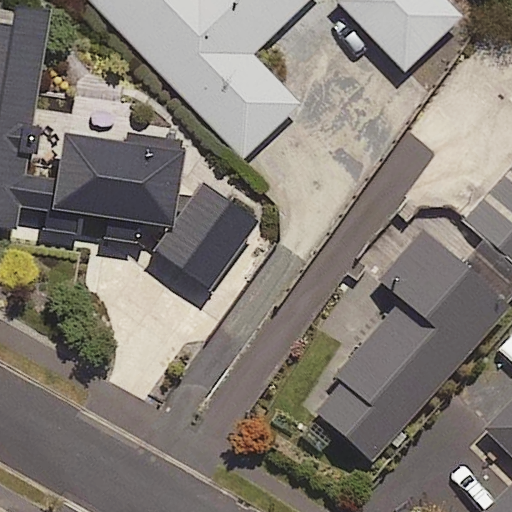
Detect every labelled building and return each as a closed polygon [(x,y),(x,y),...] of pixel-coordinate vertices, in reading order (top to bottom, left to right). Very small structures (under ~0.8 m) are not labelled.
[(90,0),(239,153),(295,99),(246,48),(296,0),(90,0)] [(456,12),(444,0),(338,0),(399,65),(456,12)] [(182,195),(170,186),(175,138),(53,125),(48,173),(22,170),(24,153),(33,154),(37,120),(28,119),(40,8),(0,3),(0,223),(16,225),(18,203),(44,206),(42,225),(78,229),(80,210),(158,219),(162,222),(148,243),(204,284),(252,219),(195,178),(182,195)] [(464,150),(488,171),(449,215),(438,205),(420,225),(414,219),(362,278),(390,302),(303,401),(367,457),(511,291),(511,97),(464,150)] [(511,511),(511,387),(479,422),(511,452),(511,477),(479,511),(511,511)]
